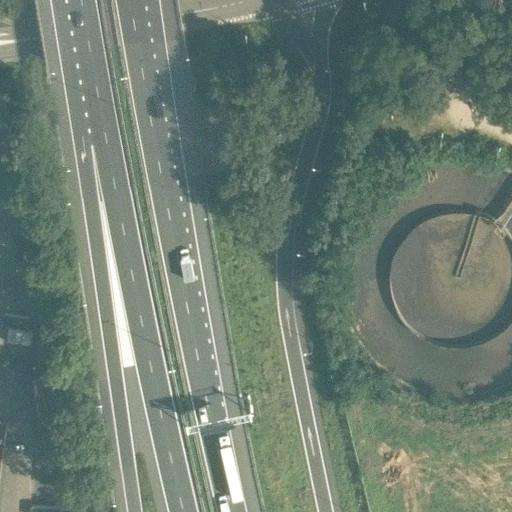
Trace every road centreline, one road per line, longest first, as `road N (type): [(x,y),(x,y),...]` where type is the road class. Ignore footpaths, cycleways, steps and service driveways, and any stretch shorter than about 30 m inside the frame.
road 1 (motorway): [(234,511),(128,0)]
road 2 (motorway): [(324,511),(284,303),(288,220),(319,102),(312,0)]
road 3 (motorway): [(106,143),(182,511)]
road 4 (motorway): [(106,143),(113,369),(133,511)]
road 5 (secondary): [(18,42),(246,0)]
road 6 (motorway): [(80,0),(106,143)]
